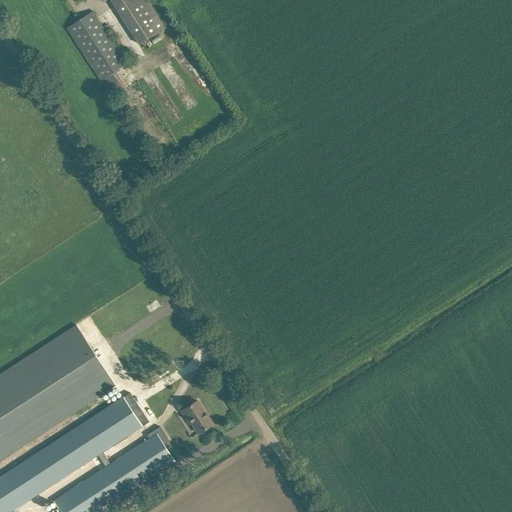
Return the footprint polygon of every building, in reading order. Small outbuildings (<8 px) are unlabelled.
[(165,28),(146,0),(111,0),(139,44),(165,28)] [(67,28),(101,80),(127,64),(107,34),(112,31),(108,24),(103,27),(94,14),(95,13),(94,11),(67,28)] [(77,324),(0,373),(0,460),(116,384),(77,324)] [(124,397),(0,476),(0,511),(9,511),(98,455),(106,467),(110,464),(103,452),(143,426),(142,425),(148,421),(130,393),(124,397)] [(213,424),(197,400),(182,410),(185,414),(186,413),(199,433),(213,424)] [(97,511),(175,461),(157,433),(110,464),(106,467),(54,501),(58,507),(52,511),(97,511)]
